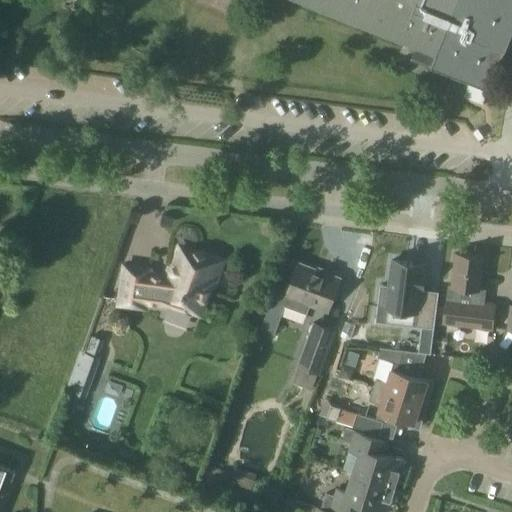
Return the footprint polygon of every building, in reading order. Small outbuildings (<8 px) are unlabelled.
[(511,0),(299,0),(436,54),(432,65),(489,88),(511,32),(511,0)] [(167,300),(181,305),(198,311),(214,266),(218,267),(221,257),(202,250),(201,250),(200,253),(179,246),(168,275),(146,274),(147,269),(122,263),(114,301),(139,306),(140,301),(158,302),(165,305),(167,300)] [(446,296),(442,322),(491,328),(494,302),(484,300),(485,287),(479,286),(483,254),(455,251),(451,283),(448,282),(446,296)] [(380,283),(377,304),(398,307),(396,322),(433,327),(436,301),(423,300),(425,288),(420,287),(420,285),(422,285),(423,271),(422,271),(423,268),(420,267),(420,262),(414,261),(392,258),(388,284),(380,283)] [(299,265),(285,306),(304,312),(307,304),(326,310),(337,278),(299,265)] [(316,323),(300,363),(293,381),(308,388),(332,330),(316,323)] [(379,345),(376,355),(392,360),(393,360),(400,363),(404,348),(379,345)] [(375,376),(373,385),(426,401),(433,379),(391,367),(387,380),(375,376)] [(109,382),(105,392),(120,397),(124,387),(109,382)] [(380,401),(377,413),(418,426),(426,401),(373,385),(368,398),(380,401)] [(74,410),(80,394),(68,390),(63,407),(74,410)] [(326,416),(336,419),(340,406),(331,404),(326,416)] [(356,412),(351,424),(379,433),(383,420),(375,417),(356,412)] [(355,471),(394,484),(398,472),(399,473),(404,457),(395,455),(395,456),(376,450),(374,447),(378,436),(345,426),(342,438),(351,440),(348,448),(361,452),(355,471)] [(304,452),(295,479),(320,488),(329,461),(304,452)] [(0,497),(15,470),(0,464),(0,497)] [(391,494),(394,484),(355,471),(349,491),(336,487),(334,495),(325,492),(321,507),(338,511),(356,511),(360,500),(379,506),(379,507),(383,509),(389,506),(392,495),(391,494)] [(86,476),(80,490),(99,498),(105,483),(86,476)]
